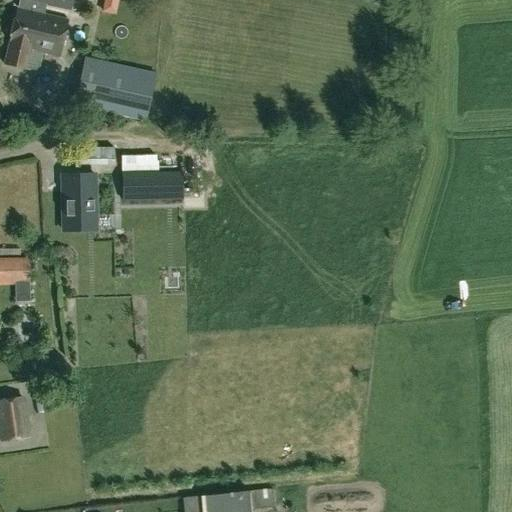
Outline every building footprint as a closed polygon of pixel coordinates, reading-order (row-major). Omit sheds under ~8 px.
[(66,20),(42,15),(45,4),(68,9),(70,0),(18,0),(4,64),(25,69),(29,49),(58,55),(66,20)] [(91,111),(144,121),(154,71),(112,62),(113,55),(87,49),(85,57),(83,56),(72,115),(89,119),(91,111)] [(121,201),(183,199),(182,171),(157,172),(157,155),(153,156),(153,144),(120,145),(121,201)] [(75,165),(113,165),(113,147),(75,147),(75,165)] [(94,208),(93,175),(62,176),(63,209),(94,208)] [(118,221),(117,201),(97,202),(98,242),(128,241),(128,220),(118,221)] [(27,259),(0,260),(0,284),(28,283),(27,259)] [(0,400),(0,443),(30,439),(24,397),(0,400)] [(273,488),(183,498),(184,511),(251,511),(252,510),(275,507),(273,488)] [(179,511),(179,495),(121,495),(121,511),(179,511)]
